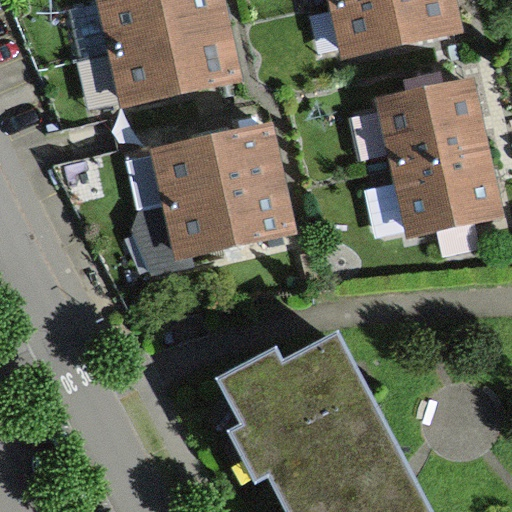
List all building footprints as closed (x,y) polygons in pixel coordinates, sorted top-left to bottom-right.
[(99,0),(111,51),(230,26),(224,0),(99,0)] [(465,30),(458,0),(346,0),(330,4),(340,56),(465,30)] [(241,78),(230,26),(111,51),(122,103),(241,78)] [(375,100),(391,170),(489,147),(473,78),(375,100)] [(163,204),(286,175),(275,125),(151,153),(163,204)] [(504,214),(489,147),(391,170),(406,236),(504,214)] [(286,175),(163,204),(176,259),(300,230),(286,175)] [(438,511),(347,333),(290,362),(283,348),(224,378),(250,429),(238,435),(261,480),(275,473),(294,511),(438,511)]
